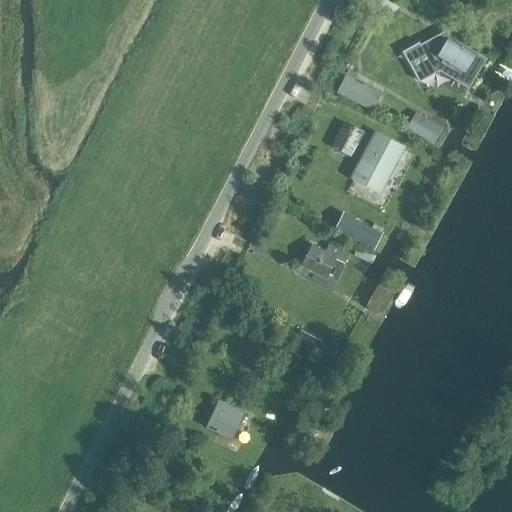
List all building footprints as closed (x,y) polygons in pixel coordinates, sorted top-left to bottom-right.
[(439,37),(422,47),(419,43),(402,52),(418,80),(439,68),(459,80),(464,72),(473,77),(483,60),(449,39),(446,44),(441,41),(439,37)] [(345,77),(337,93),(372,111),(381,94),(364,85),(363,86),(345,77)] [(407,129),(433,144),(442,129),(416,114),(407,129)] [(350,155),(362,133),(344,123),(332,146),(350,155)] [(376,136),(355,177),(380,190),(401,149),(376,136)] [(344,262),(348,255),(332,247),(329,255),(312,246),(302,265),(326,277),(335,258),(344,262)] [(307,335),(301,345),(315,353),(321,342),(307,335)] [(296,365),(290,375),(298,379),(304,369),(296,365)] [(233,438),(244,413),(219,402),(208,426),(233,438)]
